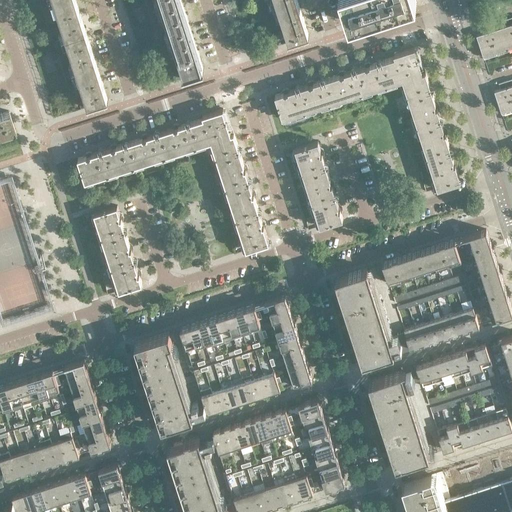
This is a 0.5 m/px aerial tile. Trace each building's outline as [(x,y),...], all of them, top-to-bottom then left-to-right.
[(80,13),(75,0),(62,0),(55,3),(60,20),(80,13)] [(158,0),(183,75),(183,76),(204,69),(204,68),(203,68),(181,0),(158,0)] [(309,34),(297,0),(275,0),(289,41),(288,41),(288,42),(309,35),(309,34)] [(341,0),(349,22),(416,1),(416,0),(341,0)] [(86,31),(80,13),(60,20),(66,37),(86,31)] [(511,46),(511,16),(504,19),(506,24),(501,26),(508,47),(511,46)] [(508,47),(501,26),(496,28),(494,22),(480,27),(482,32),(476,34),(483,55),(508,47)] [(91,48),(86,31),(66,37),(71,54),(91,48)] [(422,72),(414,46),(394,53),(395,56),(379,61),(387,84),(403,78),(408,93),(431,86),(426,70),(422,72)] [(97,65),(91,48),(71,54),(77,72),(97,65)] [(387,84),(379,61),(370,64),(370,62),(368,61),(365,63),(364,64),(364,66),(351,70),(359,93),(387,84)] [(102,82),(97,65),(77,72),(82,89),(102,82)] [(359,93),(351,70),(345,72),(344,70),(343,70),(339,71),(338,72),(339,74),(323,79),(331,102),(359,93)] [(511,107),(511,78),(498,82),(500,88),(494,90),(501,111),(511,107)] [(331,102),(323,79),(314,82),(313,80),(312,80),(308,81),(307,82),(308,84),(295,88),(303,111),(331,102)] [(108,99),(102,82),(82,89),(88,105),(87,106),(108,100),(108,99)] [(440,106),(439,102),(437,101),(436,102),(431,86),(408,93),(418,125),(441,118),(438,108),(439,107),(440,106)] [(303,111),(295,88),(289,90),(288,88),(287,88),(283,89),(282,90),(283,92),(275,94),(282,117),(303,111)] [(240,151),(234,132),(231,133),(223,108),(203,114),(203,117),(188,122),(195,145),(211,140),(217,158),(240,151)] [(450,146),(446,133),(447,133),(448,131),(447,128),(446,127),(444,127),(441,118),(418,125),(427,153),(450,146)] [(195,145),(188,122),(179,125),(178,123),(177,123),(173,124),(172,125),(173,127),(156,132),(164,155),(195,145)] [(164,155),(156,132),(148,135),(147,133),(146,133),(142,134),(141,135),(142,137),(125,142),(133,165),(164,155)] [(334,183),(333,179),(332,178),(330,179),(322,154),(324,154),(325,152),(323,149),(322,147),(320,148),(318,140),(295,148),(320,225),(343,218),(340,210),(342,210),(342,208),(341,205),(340,203),(338,204),(332,185),(334,184),(334,183)] [(133,165),(125,142),(117,145),(116,143),(115,143),(111,144),(110,145),(111,147),(102,150),(109,173),(133,165)] [(460,180),(455,164),(457,164),(458,162),(457,159),(455,158),(453,158),(450,146),(427,153),(438,187),(460,180)] [(109,173),(102,150),(92,153),(91,151),(90,151),(86,152),(85,153),(86,155),(78,158),(85,180),(109,173)] [(249,181),(246,169),(248,169),(248,167),(247,164),(246,163),(244,163),(240,151),(217,158),(227,188),(249,181)] [(259,210),(254,195),(256,194),(256,193),(255,189),(254,188),(252,189),(249,181),(227,188),(236,218),(259,210)] [(125,228),(122,219),(123,218),(124,216),(123,213),(121,212),(120,212),(117,205),(94,212),(102,236),(125,228)] [(269,242),(264,226),(266,225),(266,224),(265,220),(264,219),(262,220),(259,210),(236,218),(246,249),(269,242)] [(134,247),(133,244),(131,243),(130,243),(125,228),(102,236),(112,266),(134,258),(132,249),(133,249),(134,247)] [(494,253),(491,244),(491,243),(490,238),(489,238),(486,228),(466,235),(473,259),(494,253)] [(461,259),(458,251),(454,239),(445,242),(445,241),(439,243),(430,246),(437,267),(461,259)] [(437,267),(430,246),(421,249),(416,251),(407,254),(413,274),(437,267)] [(502,276),(499,267),(497,261),(497,262),(494,253),(473,259),(481,283),(502,276)] [(413,274),(407,254),(398,257),(398,256),(392,258),(392,259),(382,262),(389,282),(413,274)] [(140,275),(141,274),(142,272),(141,269),(139,268),(138,268),(134,258),(112,266),(119,290),(142,282),(140,275)] [(390,336),(377,296),(367,267),(340,275),(340,276),(341,276),(343,282),(340,283),(345,298),(348,297),(352,309),(349,310),(354,326),(357,325),(361,337),(358,338),(363,354),(366,353),(368,358),(367,359),(410,346),(405,331),(390,336)] [(509,300),(506,291),(507,291),(505,285),(504,285),(502,276),(481,283),(489,306),(509,300)] [(285,293),(267,299),(270,309),(289,303),(285,293)] [(285,355),(282,346),(279,337),(276,327),(273,318),(270,309),(267,299),(255,303),(259,316),(249,319),(240,322),(231,325),(222,328),(213,331),(203,334),(194,337),(184,340),(203,399),(214,395),(224,392),(235,388),(245,385),(255,382),(266,378),(276,375),(280,387),(294,383),(291,374),(288,364),(285,355)] [(511,312),(511,308),(509,300),(489,306),(493,319),(503,315),(504,317),(511,315),(510,313),(511,312)] [(256,308),(255,303),(245,306),(251,325),(261,322),(259,317),(259,316),(258,313),(256,308)] [(292,312),(289,303),(270,309),(273,318),(292,312)] [(251,325),(245,306),(236,309),(243,332),(252,329),(251,325)] [(479,325),(473,306),(463,309),(469,328),(470,328),(469,327),(472,326),(473,327),(479,325)] [(243,332),(236,309),(227,312),(233,331),(234,335),(243,332)] [(469,328),(463,309),(453,312),(459,332),(460,331),(459,330),(462,329),(463,330),(469,328)] [(233,331),(227,312),(217,315),(223,334),(233,331)] [(294,321),(292,312),(273,318),(276,327),(294,321)] [(459,332),(453,312),(443,315),(450,335),(450,334),(450,333),(453,332),(453,334),(459,332)] [(223,334),(217,315),(208,318),(214,337),(223,334)] [(450,335),(443,315),(434,318),(440,338),(441,338),(440,336),(443,335),(444,337),(450,335)] [(216,341),(214,337),(208,318),(199,321),(205,339),(207,344),(216,341)] [(440,338),(434,318),(424,322),(430,341),(431,341),(430,339),(433,338),(434,340),(440,338)] [(205,339),(199,321),(190,324),(196,342),(205,339)] [(297,331),(294,321),(276,327),(279,337),(297,331)] [(430,341),(424,322),(414,325),(420,344),(421,344),(421,342),(424,341),(424,343),(430,341)] [(196,342),(190,324),(180,327),(184,340),(186,346),(196,342)] [(420,344),(414,325),(404,328),(405,331),(410,346),(414,345),(414,346),(420,344)] [(172,341),(173,341),(169,331),(141,340),(137,342),(139,348),(143,347),(145,354),(142,355),(144,362),(147,361),(149,368),(146,369),(148,375),(152,374),(154,381),(150,382),(153,389),(156,388),(158,395),(155,396),(157,403),(161,402),(163,409),(159,410),(161,416),(165,415),(168,424),(193,416),(193,415),(207,411),(203,399),(192,402),(193,406),(172,341)] [(300,340),(297,331),(279,337),(282,346),(300,340)] [(511,360),(511,334),(497,339),(505,363),(511,360)] [(303,349),(300,340),(282,346),(285,355),(303,349)] [(492,363),(485,343),(475,346),(482,366),(492,363)] [(482,366),(475,346),(465,349),(472,370),(482,366)] [(306,358),(303,349),(285,355),(288,364),(306,358)] [(472,370),(465,349),(456,352),(462,373),(472,370)] [(462,373),(456,352),(446,355),(453,376),(462,373)] [(453,376),(446,355),(436,358),(443,379),(453,376)] [(84,358),(65,364),(68,374),(88,368),(84,358)] [(309,367),(306,358),(288,364),(291,373),(309,367)] [(443,379),(436,358),(427,362),(433,382),(443,379)] [(433,382),(427,362),(416,365),(417,367),(421,379),(423,385),(433,382)] [(92,448),(65,364),(53,368),(58,381),(0,399),(0,456),(2,463),(75,440),(79,452),(92,448)] [(312,377),(309,367),(291,373),(294,383),(312,377)] [(429,454),(407,385),(407,384),(421,379),(417,367),(403,372),(402,369),(374,378),(374,379),(373,380),(374,385),(376,385),(379,392),(377,393),(377,394),(379,393),(384,409),(382,410),(386,422),(388,421),(393,437),(391,438),(395,449),(397,449),(399,456),(397,457),(399,462),(401,462),(401,463),(429,454)] [(57,381),(53,368),(44,371),(52,396),(61,393),(57,381)] [(91,377),(88,368),(68,374),(71,383),(91,377)] [(276,375),(276,373),(275,369),(264,373),(270,391),(281,388),(280,387),(279,382),(277,378),(276,375)] [(52,396),(44,371),(35,374),(43,399),(52,396)] [(270,391),(264,373),(253,376),(259,394),(270,391)] [(43,399),(35,374),(26,377),(32,396),(34,402),(43,399)] [(259,394),(253,376),(243,379),(249,398),(259,394)] [(32,396),(26,377),(17,380),(23,399),(32,396)] [(94,386),(91,377),(71,383),(74,392),(94,386)] [(249,398),(243,379),(233,383),(239,401),(249,398)] [(23,399),(17,380),(7,383),(15,407),(25,404),(23,399)] [(15,407),(7,383),(0,385),(0,391),(5,405),(6,410),(15,407)] [(239,401),(233,383),(223,386),(229,404),(239,401)] [(96,395),(94,386),(74,392),(77,402),(96,395)] [(229,404),(223,386),(212,389),(214,395),(218,408),(229,404)] [(218,408),(214,395),(212,389),(201,393),(203,399),(207,411),(218,408)] [(99,405),(96,395),(77,402),(80,411),(99,405)] [(319,398),(318,396),(311,399),(311,397),(305,399),(305,401),(299,403),(302,414),(322,407),(321,404),(319,398)] [(319,466),(316,455),(312,445),(309,435),(306,424),(302,414),(299,403),(286,407),(290,420),(279,423),(269,426),(259,430),(249,433),(238,436),(228,440),(217,443),(236,502),(247,498),(257,495),(267,492),(278,489),(288,485),(298,482),(309,478),(313,491),(326,487),(322,476),(319,466)] [(102,414),(99,405),(80,411),(83,420),(102,414)] [(511,426),(511,425),(506,406),(496,410),(502,430),(511,426)] [(290,420),(286,407),(282,408),(282,407),(276,409),(276,410),(275,410),(283,435),(294,431),(290,420)] [(323,411),(322,407),(302,414),(306,424),(325,418),(325,417),(323,411)] [(283,435),(275,410),(272,411),(271,410),(265,412),(266,413),(265,414),(273,438),(283,435)] [(502,430),(496,410),(486,413),(493,433),(502,430)] [(273,438),(265,414),(262,415),(261,413),(255,415),(255,417),(261,436),(262,441),(273,438)] [(493,433),(486,413),(476,416),(483,436),(493,433)] [(105,423),(102,414),(83,420),(86,429),(105,423)] [(483,436),(476,416),(466,419),(473,440),(483,436)] [(261,436),(255,417),(251,418),(251,417),(245,419),(245,420),(244,420),(251,440),(261,436)] [(325,419),(325,418),(306,424),(309,434),(328,428),(327,425),(328,425),(326,419),(325,419)] [(473,440),(466,419),(457,422),(463,443),(473,440)] [(251,440),(244,420),(241,421),(241,420),(234,422),(235,423),(234,424),(240,443),(251,440)] [(463,443),(457,422),(447,425),(454,446),(463,443)] [(108,432),(105,423),(86,429),(89,438),(108,432)] [(240,443),(234,424),(231,425),(230,423),(224,425),(225,427),(224,427),(230,446),(240,443)] [(454,446),(447,425),(437,428),(443,449),(454,446)] [(230,446),(224,427),(221,428),(220,427),(214,429),(214,430),(213,430),(213,431),(217,442),(217,443),(221,455),(232,451),(230,446)] [(61,431),(63,436),(69,456),(73,455),(73,456),(80,454),(79,453),(79,452),(75,440),(71,428),(61,431)] [(329,431),(328,428),(309,434),(312,445),(332,439),(331,438),(332,438),(330,431),(329,431)] [(226,508),(206,446),(217,442),(213,431),(199,435),(191,437),(191,436),(185,438),(185,439),(171,444),(173,451),(176,450),(178,458),(175,458),(177,465),(180,464),(182,471),(180,472),(182,479),(185,478),(187,485),(184,486),(186,492),(189,492),(191,499),(188,500),(191,506),(193,505),(195,511),(229,511),(228,507),(226,508)] [(105,444),(111,442),(108,432),(89,438),(92,448),(98,446),(99,448),(105,446),(105,444)] [(59,461),(59,459),(52,440),(51,434),(41,438),(42,443),(48,462),(52,461),(53,463),(59,461)] [(69,457),(69,456),(63,436),(52,440),(59,459),(63,458),(63,459),(69,457)] [(332,439),(312,445),(316,455),(335,449),(334,446),(332,439)] [(48,462),(42,443),(32,446),(38,466),(42,464),(42,466),(49,464),(48,462)] [(38,467),(38,466),(32,446),(22,450),(28,469),(32,468),(32,469),(38,467)] [(17,472),(11,453),(10,448),(0,450),(0,456),(2,463),(2,464),(6,476),(11,474),(12,476),(18,474),(17,472)] [(336,452),(335,449),(316,455),(319,466),(338,459),(339,458),(337,452),(336,452)] [(28,471),(28,469),(22,450),(11,453),(17,472),(21,471),(22,473),(28,471)] [(339,460),(338,459),(319,466),(322,476),(342,470),(341,467),(341,466),(339,460)] [(99,467),(103,478),(121,472),(118,461),(99,467)] [(113,511),(113,509),(109,499),(106,488),(103,478),(99,468),(86,472),(90,484),(79,488),(69,491),(58,494),(48,498),(38,501),(28,504),(17,508),(17,511),(113,511)] [(302,495),(296,475),(295,470),(284,474),(286,479),(292,498),(293,498),(293,499),(300,497),(299,496),(302,495)] [(343,473),(342,470),(322,476),(326,487),(332,485),(333,486),(339,484),(338,483),(345,481),(345,479),(343,473)] [(89,482),(86,472),(86,471),(75,475),(81,493),(92,490),(90,485),(90,484),(89,482)] [(125,482),(121,472),(103,478),(106,488),(125,482)] [(307,472),(296,475),(302,495),(303,494),(304,496),(310,494),(309,492),(313,491),(309,478),(307,472)] [(511,511),(511,476),(440,500),(431,474),(402,483),(411,511),(511,511)] [(81,493),(75,475),(65,478),(70,497),(81,493)] [(70,497),(65,478),(54,482),(60,500),(70,497)] [(292,498),(286,479),(276,482),(282,501),(283,501),(283,503),(289,501),(289,499),(292,498)] [(60,500),(54,482),(44,485),(50,503),(60,500)] [(128,493),(125,482),(106,488),(109,499),(128,493)] [(282,501),(276,482),(265,485),(272,505),(272,504),(273,506),(279,504),(279,502),(282,501)] [(50,503),(44,485),(34,488),(40,507),(50,503)] [(272,505),(265,485),(255,488),(261,508),(262,508),(262,509),(269,507),(268,506),(272,505)] [(40,507),(34,488),(23,491),(29,510),(40,507)] [(261,508),(255,488),(245,492),(251,511),(252,511),(253,511),(258,510),(258,509),(261,508)] [(22,511),(29,510),(23,491),(13,495),(13,496),(17,508),(17,511),(22,511)] [(248,511),(251,511),(245,492),(234,495),(236,502),(239,511),(248,511)] [(131,503),(128,493),(109,499),(113,509),(131,503)] [(5,511),(4,508),(6,511),(17,508),(13,496),(0,499),(0,511),(5,511)] [(134,511),(131,503),(113,509),(113,511),(134,511)]
